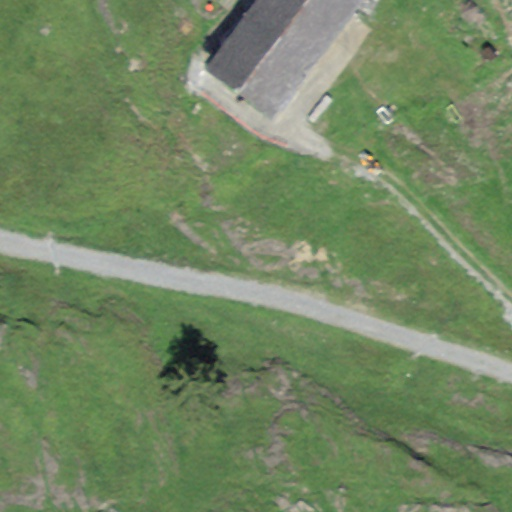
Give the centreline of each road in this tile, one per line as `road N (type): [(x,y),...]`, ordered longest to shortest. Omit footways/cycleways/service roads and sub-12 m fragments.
road 1 (track): [(0,243),(373,323),(511,372)]
road 2 (track): [(511,298),(326,143)]
